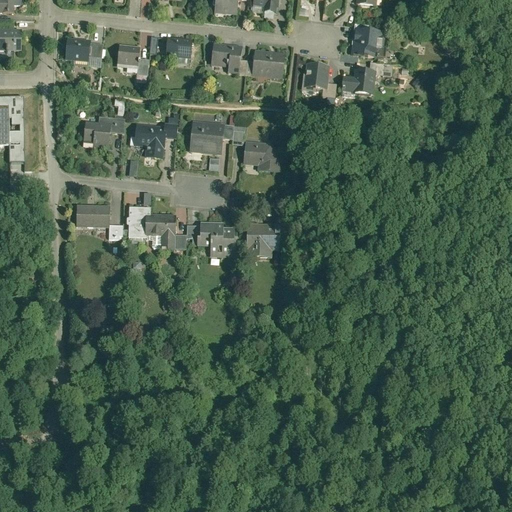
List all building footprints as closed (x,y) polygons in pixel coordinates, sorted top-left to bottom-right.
[(19,11),(19,0),(0,0),(0,17),(11,18),(11,11),(19,11)] [(212,0),(211,18),(234,20),(236,3),(236,0),(212,0)] [(274,20),(276,0),(250,0),(250,10),(262,11),(261,18),(274,20)] [(373,13),(374,0),(354,0),(353,10),(373,13)] [(0,57),(19,57),(19,35),(8,34),(0,34),(0,57)] [(382,37),(351,34),(349,58),(354,58),(354,61),(380,63),(382,37)] [(149,42),(146,66),(152,66),(155,42),(149,42)] [(87,45),(66,43),(65,50),(63,50),(61,64),(85,66),(87,47),(87,45)] [(189,45),(165,43),(164,62),(187,64),(189,45)] [(98,48),(87,47),(85,66),(85,71),(98,73),(99,63),(97,62),(98,48)] [(240,52),(211,48),(209,70),(225,72),(225,78),(236,79),(238,65),(240,52)] [(137,52),(115,50),(113,69),(135,71),(136,64),(137,52)] [(251,67),(250,81),(279,84),(282,58),(253,55),(251,67)] [(146,66),(136,64),(135,71),(134,88),(144,89),(146,66)] [(244,66),(238,65),(236,79),(243,80),(244,66)] [(369,65),(369,73),(382,73),(382,65),(369,65)] [(251,67),(244,66),(243,80),(250,81),(251,67)] [(327,71),(304,69),(302,93),(321,95),(324,95),(325,88),(327,71)] [(371,100),(373,76),(351,74),(351,82),(342,81),(341,95),(349,96),(349,98),(371,100)] [(415,94),(425,83),(419,78),(409,89),(415,94)] [(334,89),(325,88),(324,95),(321,95),(320,101),(332,102),(334,89)] [(96,122),(95,129),(107,130),(106,138),(120,140),(122,125),(96,122)] [(189,126),(186,157),(218,160),(219,144),(221,130),(189,126)] [(151,132),(133,130),(131,151),(143,153),(142,163),(161,165),(163,144),(173,145),(175,129),(152,127),(151,132)] [(89,152),(104,154),(106,138),(107,130),(95,129),(82,128),(80,148),(89,149),(89,152)] [(221,130),(219,144),(231,145),(232,131),(226,130),(221,130)] [(242,132),(232,131),(231,145),(231,149),(240,150),(242,132)] [(244,146),(241,170),(255,172),(255,178),(276,178),(276,171),(276,164),(268,149),(244,146)] [(217,164),(207,163),(206,174),(216,175),(217,164)] [(107,211),(74,210),(73,232),(106,234),(106,230),(107,211)] [(126,212),(125,235),(125,240),(125,249),(142,249),(143,242),(144,220),(148,220),(148,213),(126,212)] [(174,221),(144,220),(143,242),(159,242),(158,256),(171,257),(171,253),(172,243),(173,243),(173,241),(174,221)] [(274,225),(274,230),(243,229),(242,258),(245,258),(244,264),(268,264),(269,258),(276,259),(276,246),(285,246),(285,226),(274,225)] [(194,239),(193,252),(207,253),(207,264),(232,265),(233,237),(219,236),(219,234),(215,234),(216,229),(196,228),(196,231),(196,239),(194,239)] [(120,231),(106,230),(106,234),(106,245),(119,245),(120,240),(120,235),(120,231)] [(183,231),(182,241),(182,252),(193,252),(194,239),(196,239),(196,231),(183,231)] [(173,243),(172,243),(171,253),(182,254),(182,252),(182,241),(173,241),(173,243)]
